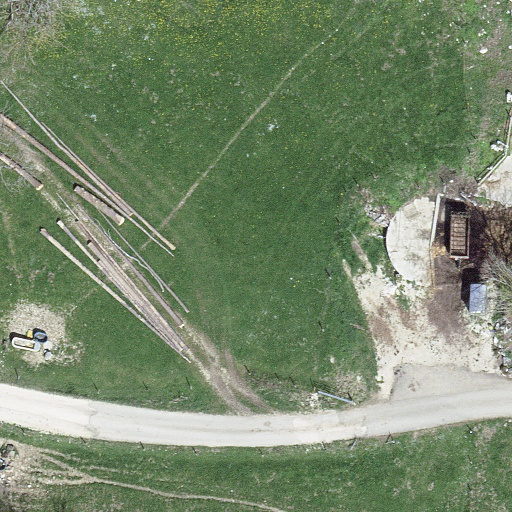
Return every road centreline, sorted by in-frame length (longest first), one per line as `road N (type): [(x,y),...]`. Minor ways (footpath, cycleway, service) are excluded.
road 1 (unclassified): [(0,400),(137,425),(261,430),(511,404)]
road 2 (track): [(0,138),(261,430)]
